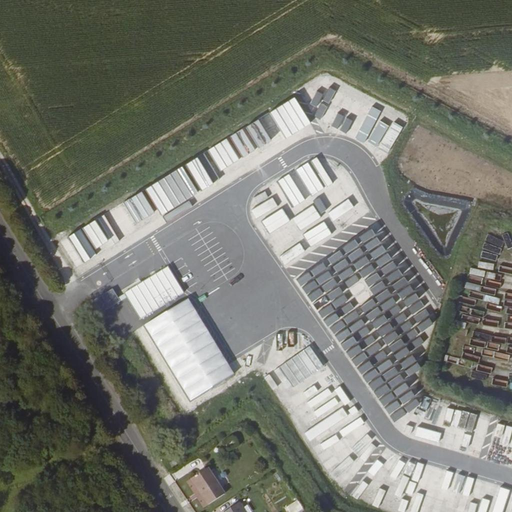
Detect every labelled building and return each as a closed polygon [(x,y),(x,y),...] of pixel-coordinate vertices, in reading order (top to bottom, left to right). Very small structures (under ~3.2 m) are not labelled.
[(297,97),(283,102),(291,125),(306,119),(297,97)] [(184,164),(197,185),(255,150),(242,129),(184,164)] [(307,160),(286,173),(310,214),(331,202),(307,160)] [(144,188),(158,214),(191,197),(177,170),(144,188)] [(355,238),(369,258),(391,242),(378,223),(355,238)] [(63,238),(75,266),(83,262),(80,255),(94,249),(85,228),(63,238)] [(121,328),(184,294),(170,267),(124,292),(128,299),(110,308),(121,328)] [(484,277),(486,271),(472,267),(470,273),(484,277)] [(318,312),(368,392),(380,384),(378,377),(383,361),(388,370),(405,359),(408,360),(412,347),(410,342),(405,340),(407,333),(406,334),(403,329),(389,326),(384,344),(365,339),(366,336),(361,319),(347,296),(339,298),(341,292),(337,285),(321,290),(334,281),(329,273),(305,288),(307,298),(322,294),(312,300),(319,311),(318,312)] [(192,299),(135,329),(182,415),(228,390),(223,381),(233,375),(192,299)] [(276,369),(290,390),(324,366),(310,345),(276,369)] [(437,430),(467,436),(472,413),(443,406),(437,430)] [(360,416),(350,424),(358,434),(368,426),(360,416)] [(359,439),(363,445),(373,438),(370,432),(359,439)] [(359,449),(347,438),(335,451),(348,462),(359,449)] [(391,455),(385,467),(391,471),(398,459),(391,455)] [(412,479),(414,473),(419,475),(422,464),(400,457),(395,474),(412,479)] [(424,465),(418,483),(427,486),(432,468),(424,465)] [(428,488),(447,494),(454,473),(435,467),(428,488)] [(207,468),(190,479),(208,505),(224,494),(207,468)] [(362,477),(355,501),(390,511),(440,511),(428,508),(429,506),(419,503),(421,496),(402,490),(399,501),(388,498),(392,486),(362,477)] [(286,507),(288,511),(298,511),(303,509),(298,500),(286,507)] [(245,511),(239,503),(224,511),(245,511)]
